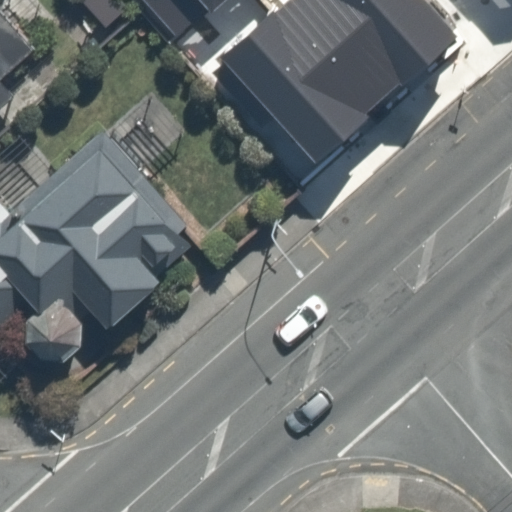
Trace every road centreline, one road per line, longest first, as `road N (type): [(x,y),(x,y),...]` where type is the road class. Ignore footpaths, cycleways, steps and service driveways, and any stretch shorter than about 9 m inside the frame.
road 1 (secondary): [(372,313),(145,511)]
road 2 (residential): [(511,474),(372,313)]
road 3 (secondary): [(511,188),(372,313)]
